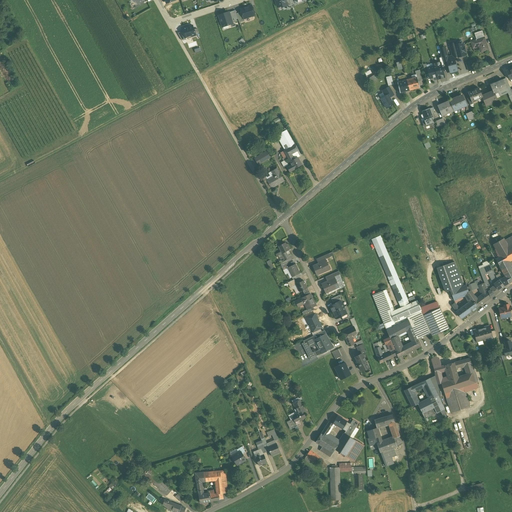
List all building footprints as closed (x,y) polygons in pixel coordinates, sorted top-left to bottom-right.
[(252,5),(240,9),(241,12),(243,19),(255,15),(252,5)] [(235,10),(229,12),(231,21),(238,19),(236,14),(235,10)] [(231,21),(229,12),(219,15),(223,27),(233,24),(231,21)] [(193,25),(182,29),(183,31),(185,38),(191,36),(192,37),(196,36),(196,35),(194,29),(193,25)] [(484,38),(471,42),(472,47),(478,45),(481,52),(488,50),(484,38)] [(463,42),(454,43),(457,56),(466,55),(463,42)] [(444,48),(440,49),(442,57),(443,61),(447,60),(450,74),(457,72),(453,56),(447,58),(444,48)] [(440,62),(433,64),(434,66),(437,80),(444,78),(442,67),(440,62)] [(427,68),(428,73),(430,79),(434,78),(435,80),(437,80),(434,66),(427,68)] [(374,74),(368,78),(372,83),(378,78),(374,74)] [(405,75),(396,77),(397,83),(407,81),(405,75)] [(417,78),(407,81),(409,90),(419,88),(418,82),(417,78)] [(494,83),(490,85),(493,91),(494,94),(498,92),(497,90),(506,87),(503,80),(494,83)] [(407,81),(397,83),(400,93),(409,90),(407,81)] [(389,87),(382,91),(385,96),(388,94),(390,97),(394,95),(389,87)] [(506,87),(497,90),(498,92),(499,96),(508,92),(507,89),(506,87)] [(479,88),(468,93),(470,98),(472,102),(483,97),(482,96),(479,88)] [(494,94),(493,91),(488,93),(492,102),(497,100),(494,94)] [(488,93),(482,96),(483,97),(486,105),(492,102),(488,93)] [(385,96),(381,99),(386,109),(394,104),(390,97),(388,94),(385,96)] [(462,95),(449,101),(453,111),(454,111),(466,106),(462,95)] [(449,101),(438,106),(442,116),(453,111),(449,101)] [(423,116),(420,117),(424,126),(433,123),(431,118),(433,118),(432,115),(429,109),(422,112),(423,116)] [(472,111),(466,114),(468,121),(475,118),(472,111)] [(443,118),(436,121),(437,124),(437,127),(445,124),(443,118)] [(295,145),(286,130),(279,134),(285,145),(283,145),(286,150),(295,145)] [(286,150),(281,153),(283,158),(287,156),(291,154),(298,150),(295,145),(286,150)] [(265,153),(255,159),(258,164),(268,158),(265,153)] [(291,154),(287,156),(292,165),(287,168),(289,172),(294,169),(302,165),(298,158),(294,160),(291,154)] [(267,180),(271,188),(284,181),(277,169),(271,172),(274,176),(267,180)] [(407,300),(380,236),(372,240),(399,304),(407,300)] [(505,241),(503,238),(493,244),(496,249),(500,257),(504,263),(508,261),(511,258),(511,249),(510,251),(505,241)] [(285,243),(278,247),(281,252),(280,252),(281,254),(286,252),(289,250),(290,249),(288,244),(286,245),(285,243)] [(500,257),(496,249),(491,252),(496,259),(500,257)] [(287,255),(286,252),(281,254),(284,259),(285,261),(286,260),(290,258),(289,255),(287,255)] [(511,268),(508,261),(504,263),(500,257),(496,259),(505,277),(509,283),(511,281),(511,268)] [(325,259),(318,262),(319,264),(313,266),(316,274),(325,270),(325,271),(330,270),(325,259)] [(455,260),(436,267),(445,292),(451,290),(461,286),(463,285),(455,260)] [(290,267),(287,268),(292,277),(300,273),(295,264),(294,264),(290,267)] [(287,268),(283,270),(286,274),(288,273),(290,278),(292,277),(287,268)] [(501,278),(496,268),(492,270),(493,272),(495,274),(498,281),(499,280),(501,278)] [(338,271),(326,277),(327,280),(334,277),(340,275),(338,271)] [(487,272),(484,273),(485,277),(482,278),(488,292),(491,291),(486,278),(489,277),(487,272)] [(340,275),(334,277),(339,287),(339,289),(344,287),(340,275)] [(334,277),(327,280),(328,282),(322,285),(325,292),(334,288),(334,289),(339,287),(334,277)] [(501,278),(499,280),(504,286),(509,283),(505,277),(501,278)] [(475,283),(468,286),(469,287),(470,291),(471,291),(479,288),(481,287),(480,285),(478,280),(475,282),(475,283)] [(498,281),(493,284),(497,288),(499,292),(505,287),(504,286),(499,280),(498,281)] [(296,284),(296,285),(300,292),(303,291),(307,288),(303,281),(296,284)] [(467,287),(466,284),(463,285),(461,286),(451,290),(454,299),(465,296),(468,293),(467,287)] [(484,284),(480,285),(481,287),(479,288),(482,296),(486,292),(486,293),(487,292),(484,284)] [(296,285),(290,288),(291,289),(294,290),(296,294),(300,292),(296,285)] [(495,290),(492,292),(491,290),(491,291),(488,292),(490,298),(499,292),(497,288),(495,290)] [(477,299),(475,296),(474,296),(471,291),(470,291),(468,292),(468,293),(473,300),(478,307),(481,305),(477,299)] [(390,313),(382,292),(372,295),(384,325),(393,320),(390,313)] [(479,297),(484,303),(490,298),(486,293),(486,292),(482,296),(479,297)] [(473,300),(468,293),(465,296),(469,303),(473,300)] [(306,296),(296,301),(299,305),(303,303),(305,303),(308,309),(313,307),(316,306),(310,294),(306,296)] [(469,303),(459,310),(455,304),(455,303),(454,303),(451,305),(461,319),(471,312),(472,312),(477,308),(477,307),(478,307),(473,300),(469,303)] [(340,301),(330,306),(330,307),(330,309),(331,309),(333,313),(344,307),(340,301)] [(417,302),(407,306),(411,316),(421,311),(417,302)] [(437,302),(420,308),(421,311),(423,315),(439,309),(439,308),(437,302)] [(509,305),(504,306),(504,308),(499,309),(501,316),(502,317),(505,316),(506,317),(509,317),(511,316),(510,312),(509,305)] [(407,306),(390,313),(393,320),(399,317),(402,323),(403,322),(408,320),(407,318),(411,316),(407,306)] [(344,307),(333,313),(334,316),(334,317),(335,319),(336,319),(341,316),(347,314),(344,307)] [(439,309),(423,315),(431,333),(431,334),(432,336),(449,329),(440,308),(439,308),(439,309)] [(421,311),(411,316),(421,338),(431,333),(423,315),(421,311)] [(315,314),(306,318),(313,332),(320,329),(322,328),(315,314)] [(411,316),(407,318),(408,320),(417,340),(421,338),(411,316)] [(393,320),(384,325),(387,331),(402,323),(399,317),(393,320)] [(417,340),(408,320),(403,322),(407,330),(408,330),(413,342),(414,344),(418,342),(417,340)] [(402,323),(387,331),(389,338),(390,339),(397,335),(407,330),(403,322),(402,323)] [(349,328),(342,331),(349,346),(354,344),(351,336),(356,333),(353,326),(349,328)] [(489,326),(484,327),(485,328),(481,329),(484,339),(492,337),(492,336),(491,332),(489,326)] [(481,329),(478,330),(478,329),(473,330),(475,336),(476,341),(477,341),(484,339),(481,329)] [(321,354),(332,348),(325,334),(323,335),(315,339),(313,336),(303,341),(304,343),(302,344),(310,360),(321,354)] [(397,335),(390,339),(391,342),(394,349),(398,358),(406,354),(403,347),(397,335)] [(511,347),(511,348),(510,341),(504,342),(506,348),(503,349),(503,350),(505,356),(506,356),(511,354),(511,347)] [(413,342),(403,347),(406,354),(420,347),(418,342),(414,344),(413,342)] [(357,347),(356,347),(359,352),(365,350),(363,344),(357,347)] [(338,349),(332,353),(335,359),(342,356),(338,349)] [(393,349),(390,351),(386,353),(389,359),(396,355),(394,350),(393,349)] [(381,355),(377,358),(380,363),(389,359),(386,353),(381,355)] [(362,354),(355,357),(362,371),(368,368),(366,365),(367,365),(365,361),(364,358),(364,357),(362,354)] [(438,359),(432,363),(434,369),(441,367),(439,358),(438,359)] [(469,359),(458,362),(460,367),(464,366),(467,375),(470,385),(475,383),(476,383),(477,381),(470,359),(469,359)] [(345,362),(334,367),(341,380),(351,375),(345,362)] [(454,363),(445,365),(447,370),(449,381),(450,380),(458,378),(456,368),(454,363)] [(467,375),(458,378),(450,380),(455,395),(465,392),(476,388),(475,383),(470,385),(467,375)] [(435,376),(429,379),(438,395),(440,395),(438,385),(435,376)] [(429,379),(421,383),(423,387),(424,388),(430,399),(438,395),(429,379)] [(442,383),(441,383),(441,384),(446,398),(455,395),(450,380),(449,381),(442,383)] [(421,383),(411,387),(413,392),(422,387),(423,387),(421,383)] [(411,387),(404,391),(412,407),(418,404),(413,392),(411,387)] [(455,395),(446,398),(451,413),(470,407),(465,392),(455,395)] [(438,395),(430,399),(434,407),(436,413),(444,409),(440,395),(438,395)] [(430,399),(418,405),(422,413),(434,407),(430,399)] [(300,402),(294,405),(296,409),(297,409),(298,411),(299,413),(303,411),(303,412),(305,411),(300,402)] [(298,411),(288,415),(291,420),(293,419),(292,416),(299,413),(298,411)] [(299,413),(292,416),(293,419),(295,421),(298,419),(299,421),(306,418),(303,412),(303,411),(299,413)] [(392,415),(374,420),(377,428),(389,424),(391,428),(395,438),(400,436),(395,423),(392,415)] [(347,422),(338,416),(333,423),(346,431),(350,424),(347,422)] [(353,420),(350,424),(346,431),(351,435),(358,423),(353,420)] [(179,435),(186,427),(184,425),(177,433),(179,435)] [(378,429),(373,430),(377,444),(381,442),(378,429)] [(377,444),(373,430),(368,432),(370,438),(368,439),(370,446),(377,444)] [(350,437),(344,433),(338,444),(335,450),(345,456),(355,440),(350,437)] [(325,437),(321,434),(316,443),(323,447),(333,453),(335,450),(338,444),(325,437)] [(381,442),(377,444),(380,452),(393,448),(397,446),(394,438),(381,442)] [(355,440),(345,456),(349,459),(359,443),(355,440)] [(268,447),(268,449),(271,456),(280,452),(276,444),(268,447)] [(333,453),(323,447),(320,451),(330,457),(333,453)] [(393,448),(380,452),(385,464),(393,461),(392,457),(396,456),(393,448)] [(320,458),(310,451),(306,457),(311,460),(316,464),(320,458)] [(238,453),(232,457),(237,465),(246,460),(242,454),(241,452),(238,453)] [(260,456),(256,458),(259,466),(267,462),(264,455),(260,456)] [(351,463),(339,464),(339,468),(339,472),(351,472),(351,467),(351,463)] [(339,468),(330,468),(331,501),(340,500),(339,472),(339,468)] [(147,475),(146,476),(166,496),(172,490),(151,470),(147,475)] [(225,470),(203,473),(204,481),(216,480),(226,478),(225,470)] [(363,489),(362,475),(355,475),(356,490),(363,489)] [(226,478),(216,480),(218,494),(223,494),(227,493),(226,478)] [(203,495),(199,495),(201,503),(211,501),(210,496),(209,493),(203,495)] [(183,499),(178,494),(175,497),(181,502),(183,499)] [(170,502),(165,499),(163,503),(167,507),(167,508),(171,510),(172,510),(173,508),(169,506),(170,502)] [(181,506),(170,502),(169,506),(173,508),(172,510),(176,511),(178,511),(181,506)]
